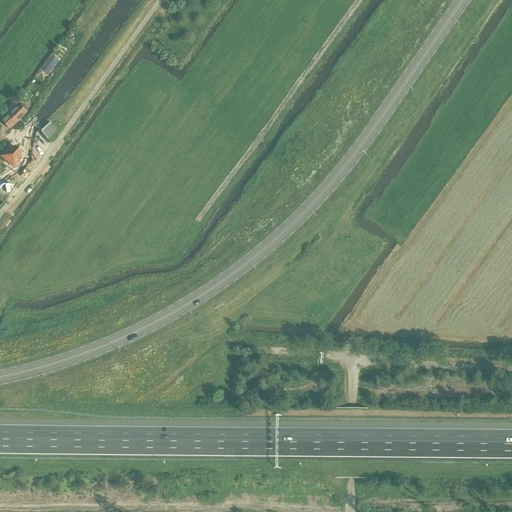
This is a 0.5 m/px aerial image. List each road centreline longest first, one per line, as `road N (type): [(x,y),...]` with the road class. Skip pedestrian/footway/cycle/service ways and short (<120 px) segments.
road 1 (secondary): [(462,0),(354,155),(259,254),(133,334),(0,379)]
road 2 (motorway): [(511,444),(0,438)]
road 3 (unclassified): [(348,511),(348,360),(511,367)]
